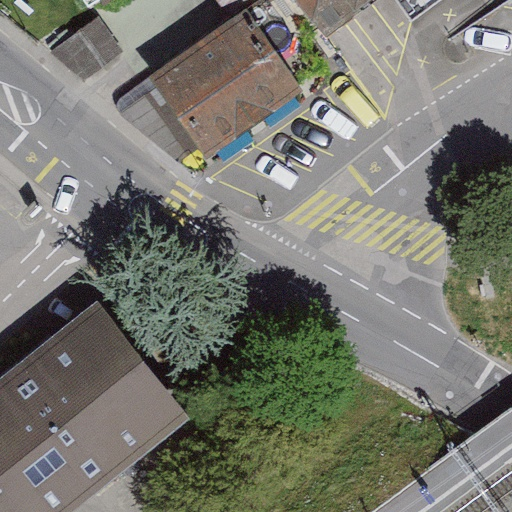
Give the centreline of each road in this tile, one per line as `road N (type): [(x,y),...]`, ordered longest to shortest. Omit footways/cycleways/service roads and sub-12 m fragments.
road 1 (unclassified): [(310,294),(355,225),(407,170),(511,99)]
road 2 (secondary): [(310,294),(511,405)]
road 3 (secondary): [(115,186),(310,294)]
road 4 (residential): [(0,305),(115,186)]
road 5 (secondary): [(0,89),(115,186)]
